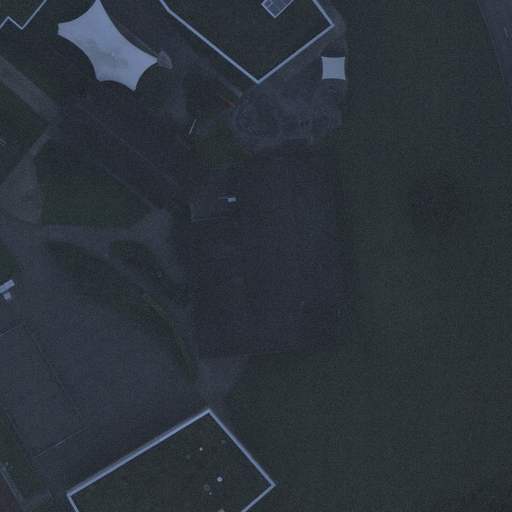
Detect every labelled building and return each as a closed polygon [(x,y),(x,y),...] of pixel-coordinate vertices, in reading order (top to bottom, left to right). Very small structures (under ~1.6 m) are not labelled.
[(0,0),(0,27),(9,17),(23,29),(46,0),(0,0)] [(159,0),(163,5),(257,78),(333,24),(315,0),(159,0)] [(204,169),(96,83),(63,124),(161,202),(174,187),(184,195),(204,169)] [(0,125),(0,170),(22,144),(0,125)] [(330,339),(327,300),(337,299),(324,159),(241,167),(246,219),(190,225),(202,352),(330,339)] [(210,406),(63,491),(76,511),(245,511),(280,484),(210,406)]
